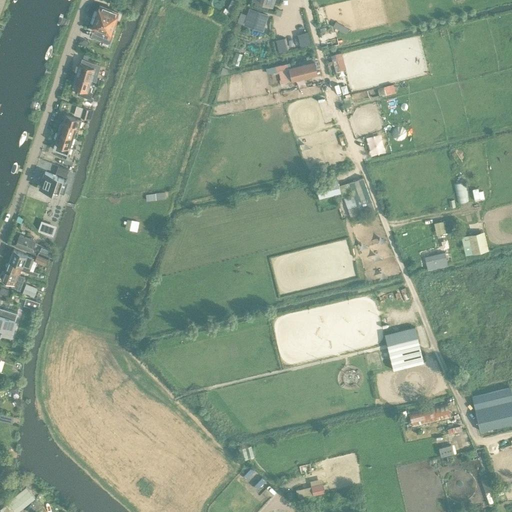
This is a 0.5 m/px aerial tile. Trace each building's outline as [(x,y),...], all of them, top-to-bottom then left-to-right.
[(96,9),(94,16),(110,22),(113,14),(115,15),(117,11),(100,4),(98,10),(96,9)] [(267,15),(250,9),(245,24),(262,30),(267,15)] [(243,24),(246,13),(240,11),(237,22),(243,24)] [(110,30),(113,23),(110,22),(94,16),(92,23),(93,24),(92,29),(93,30),(108,35),(110,30)] [(110,43),(112,36),(108,35),(93,30),(91,36),(110,43)] [(309,30),(298,32),(301,45),(312,43),(309,30)] [(277,38),(279,50),(288,48),(287,36),(277,38)] [(342,51),(336,53),(341,69),(346,67),(342,51)] [(78,65),(75,73),(90,78),(94,66),(80,61),(79,66),(78,65)] [(318,74),(314,61),(289,67),(292,80),(318,74)] [(292,80),(289,67),(281,70),(284,82),(290,81),(290,80),(292,80)] [(87,89),(90,78),(75,73),(73,81),(74,81),(73,85),(79,86),(77,92),(90,96),(92,90),(87,89)] [(87,116),(90,109),(83,107),(81,114),(87,116)] [(79,124),(81,118),(65,113),(63,119),(62,119),(61,123),(60,123),(57,130),(73,135),(76,136),(79,124)] [(67,152),(73,135),(57,130),(55,137),(56,138),(55,142),(56,142),(54,148),(67,152)] [(70,167),(72,160),(60,156),(58,163),(70,167)] [(68,168),(57,164),(55,171),(66,175),(68,168)] [(51,173),(45,171),(39,186),(51,190),(52,189),(58,191),(63,177),(56,175),(57,175),(55,174),(55,173),(52,172),(51,173)] [(375,207),(363,177),(349,182),(354,195),(358,205),(361,213),(375,207)] [(341,192),(339,184),(337,178),(322,182),(316,183),(319,197),(341,192)] [(468,200),(465,181),(454,183),(458,202),(468,200)] [(484,198),(482,190),(478,191),(478,187),(473,188),(476,200),(484,198)] [(126,217),(124,227),(139,229),(140,220),(126,217)] [(55,227),(41,222),(38,230),(52,235),(55,227)] [(487,250),(483,232),(470,235),(474,253),(487,250)] [(19,234),(15,245),(36,253),(37,253),(40,245),(40,244),(34,241),(34,240),(33,239),(33,238),(30,236),(29,237),(19,234)] [(474,253),(470,235),(462,237),(466,255),(474,253)] [(50,249),(40,245),(37,253),(47,258),(50,249)] [(28,265),(32,255),(13,249),(10,258),(28,265)] [(447,261),(446,257),(443,258),(442,252),(426,256),(429,269),(445,265),(444,262),(447,261)] [(37,254),(35,259),(46,263),(48,258),(37,254)] [(29,266),(28,265),(10,258),(6,268),(19,273),(20,269),(37,276),(38,271),(29,268),(29,266)] [(6,268),(1,279),(20,285),(22,279),(18,277),(19,273),(6,268)] [(37,287),(26,283),(22,293),(34,297),(37,287)] [(8,288),(1,286),(0,289),(0,292),(7,295),(8,288)] [(40,301),(26,297),(24,305),(38,309),(40,301)] [(11,335),(17,312),(3,308),(1,315),(0,314),(0,337),(2,332),(11,335)] [(418,337),(403,341),(387,344),(394,369),(424,362),(418,337)] [(511,422),(511,399),(475,408),(480,430),(511,422)] [(451,417),(448,402),(409,411),(412,426),(451,417)] [(440,447),(442,454),(454,452),(452,445),(440,447)] [(325,492),(323,484),(313,486),(315,494),(325,492)] [(0,511),(14,511),(7,503),(0,508),(0,511)]
